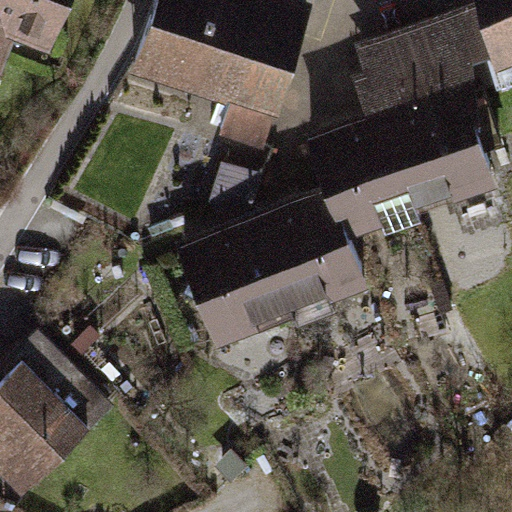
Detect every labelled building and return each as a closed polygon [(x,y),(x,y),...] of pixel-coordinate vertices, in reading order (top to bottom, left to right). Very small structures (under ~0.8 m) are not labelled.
[(0,0),(0,54),(13,19),(49,33),(61,0),(0,0)] [(297,0),(157,0),(141,49),(237,81),(223,126),(265,142),(310,4),(297,0)] [(511,0),(486,0),(498,49),(511,44),(511,0)] [(369,51),(386,99),(475,69),(474,59),(461,20),(369,51)] [(391,113),(416,188),(451,176),(457,188),(498,174),(487,143),(502,138),(490,102),(475,108),(468,87),(476,84),(475,69),(386,99),(391,113)] [(391,113),(313,139),(333,193),(347,213),(378,201),(387,226),(425,214),(416,188),(391,113)] [(333,193),(263,220),(288,289),(298,314),(336,300),(327,276),(364,263),(347,213),(333,193)] [(288,289),(263,220),(187,247),(195,268),(186,290),(208,299),(219,330),(258,316),(253,302),(288,289)] [(75,365),(41,329),(18,348),(26,358),(0,383),(0,439),(41,468),(101,406),(69,372),(75,365)]
